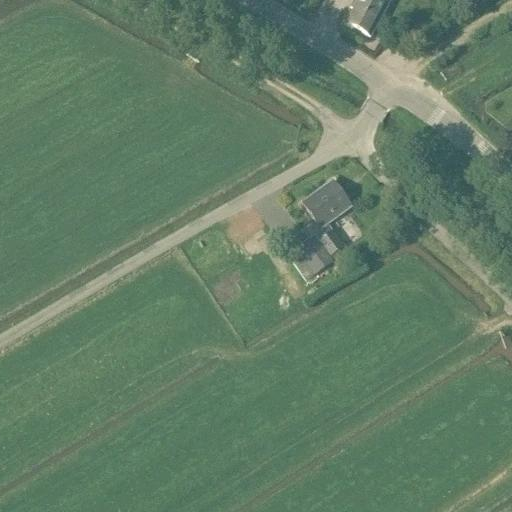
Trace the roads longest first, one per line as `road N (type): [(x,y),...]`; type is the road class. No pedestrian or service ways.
road 1 (unclassified): [(0,339),(349,137)]
road 2 (track): [(136,0),(349,137)]
road 3 (residential): [(511,297),(349,137)]
road 4 (unclassified): [(389,87),(246,0)]
road 5 (unclassified): [(511,178),(389,87)]
